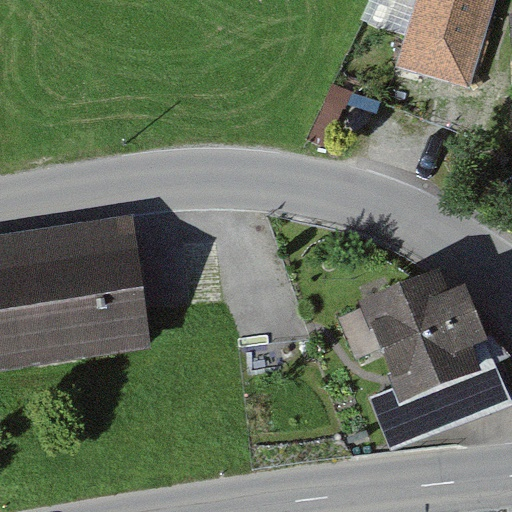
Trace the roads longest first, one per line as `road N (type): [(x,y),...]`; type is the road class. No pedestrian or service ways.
road 1 (tertiary): [(511,289),(480,262),(376,206),(256,180),(121,188),(0,211)]
road 2 (secondary): [(511,477),(229,511)]
